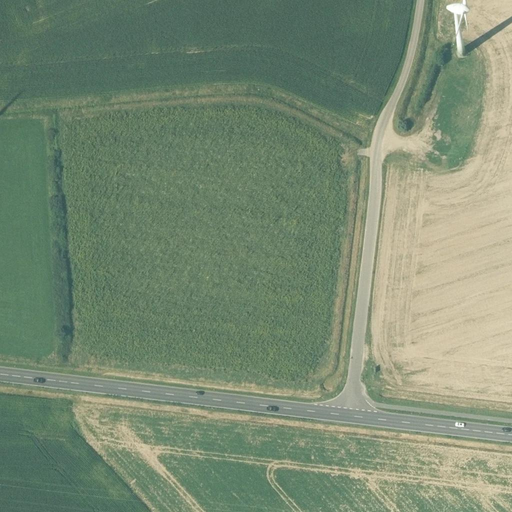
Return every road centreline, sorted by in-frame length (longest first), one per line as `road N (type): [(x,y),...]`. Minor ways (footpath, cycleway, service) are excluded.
road 1 (unclassified): [(349,419),(378,138),(407,72),(421,0)]
road 2 (secondary): [(0,377),(349,419)]
road 3 (secondary): [(511,437),(349,419)]
